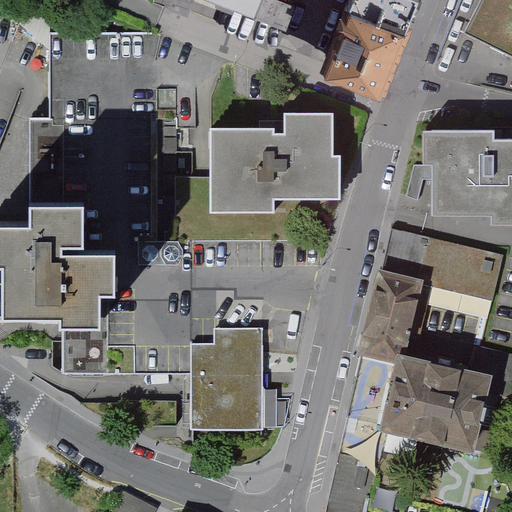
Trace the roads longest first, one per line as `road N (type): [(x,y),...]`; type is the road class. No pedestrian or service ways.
road 1 (residential): [(409,85),(368,210),(302,472),(277,511)]
road 2 (residential): [(236,511),(131,463),(0,386)]
